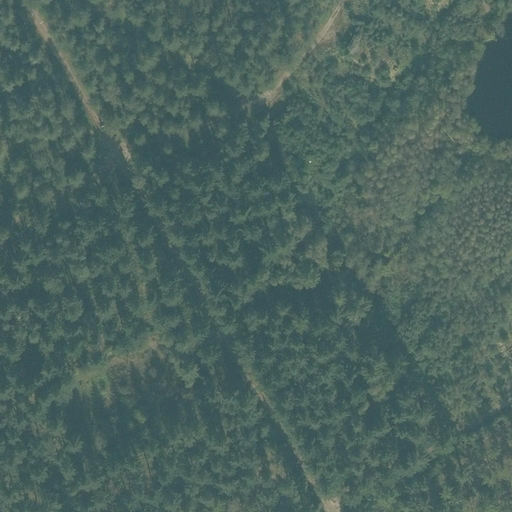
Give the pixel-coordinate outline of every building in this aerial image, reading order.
[(407,0),(437,19),(448,0),(407,0)] [(339,61),(390,94),(417,52),(366,20),(339,61)] [(110,84),(99,91),(113,115),(120,112),(116,105),(121,103),(110,84)] [(41,86),(10,105),(29,137),(60,119),(41,86)] [(260,130),(292,182),(334,157),(303,105),(260,130)] [(181,167),(201,225),(247,209),(227,151),(181,167)] [(50,227),(81,280),(124,254),(92,202),(50,227)] [(0,263),(0,326),(9,337),(46,304),(5,259),(0,263)] [(447,511),(439,497),(413,511),(447,511)]
